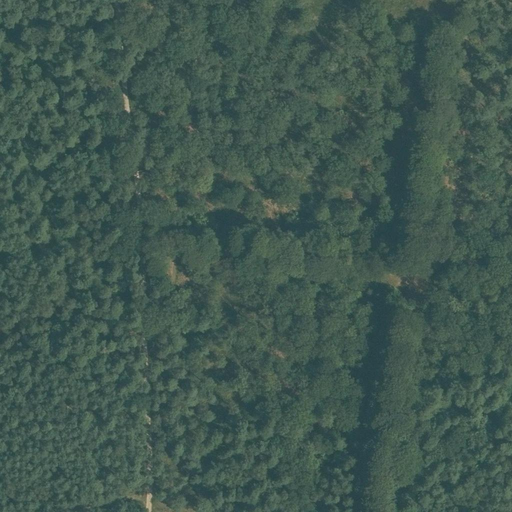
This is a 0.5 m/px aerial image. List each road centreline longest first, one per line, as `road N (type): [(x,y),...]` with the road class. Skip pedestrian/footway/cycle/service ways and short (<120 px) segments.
road 1 (unknown): [(156,0),(158,83),(178,214),(169,314),(177,347),(180,511)]
road 2 (track): [(511,256),(141,254)]
road 3 (track): [(141,254),(115,0)]
road 4 (track): [(150,493),(141,254)]
